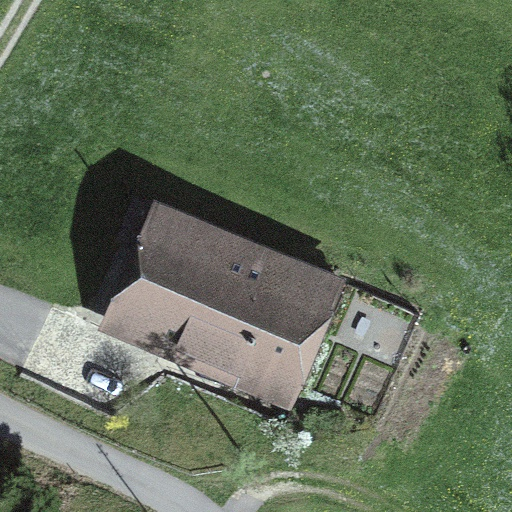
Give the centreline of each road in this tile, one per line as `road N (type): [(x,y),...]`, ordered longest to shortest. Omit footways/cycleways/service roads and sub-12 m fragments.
road 1 (unclassified): [(0,412),(194,511)]
road 2 (track): [(237,511),(265,484),(287,478),(351,489),(391,508)]
